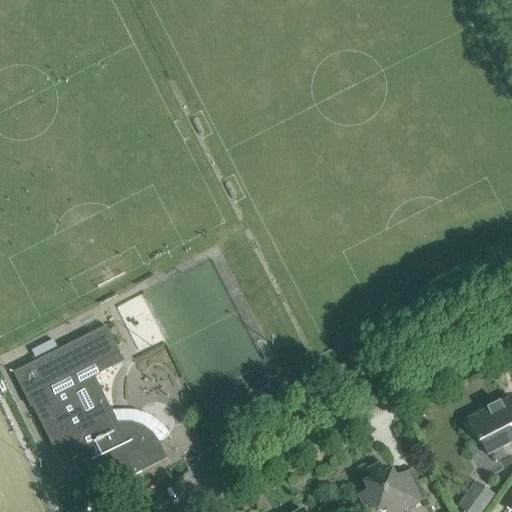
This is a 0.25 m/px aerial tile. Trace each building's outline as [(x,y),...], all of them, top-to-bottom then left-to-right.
[(120,354),(106,327),(31,365),(13,373),(27,401),(29,400),(32,406),(32,407),(60,462),(62,466),(81,456),(87,467),(91,475),(100,493),(128,479),(142,472),(167,460),(167,459),(167,458),(166,459),(159,445),(160,444),(159,443),(152,447),(147,440),(140,434),(131,431),(122,431),(114,434),(109,423),(116,420),(94,377),(122,363),(118,355),(120,354)] [(511,402),(510,398),(485,411),(483,409),(472,418),(467,421),(468,422),(465,425),(474,435),(476,439),(479,444),(481,443),(482,445),(487,456),(503,448),(511,442),(511,402)] [(205,454),(212,451),(206,439),(199,442),(205,454)] [(426,500),(421,488),(412,470),(395,478),(393,474),(389,473),(385,475),(382,470),(369,476),(375,488),(363,494),(369,506),(385,511),(388,511),(411,501),(413,506),(426,500)] [(483,511),(494,496),(475,482),(457,508),(464,511),(463,511),(483,511)]
